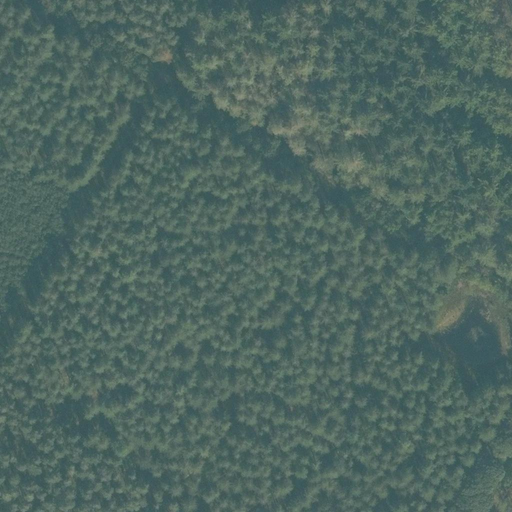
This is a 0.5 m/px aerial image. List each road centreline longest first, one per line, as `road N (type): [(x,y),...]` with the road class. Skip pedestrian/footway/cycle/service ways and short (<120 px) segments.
road 1 (track): [(511,289),(40,0)]
road 2 (track): [(413,0),(418,55),(465,165),(511,215)]
road 3 (track): [(511,394),(441,511)]
